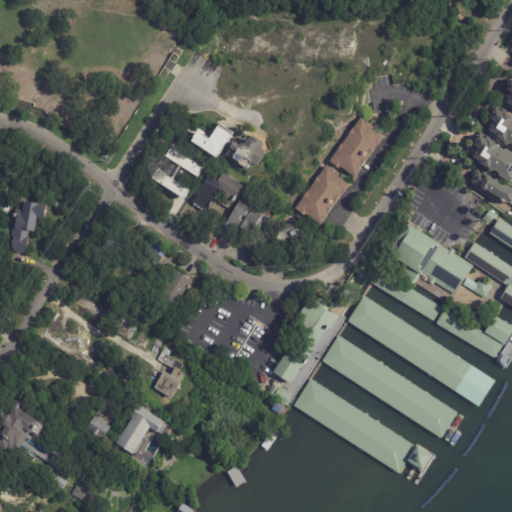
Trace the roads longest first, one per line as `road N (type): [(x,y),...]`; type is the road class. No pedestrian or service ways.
road 1 (residential): [(0,119),(114,182),(230,262),(297,285),(334,267),(374,221),(511,4)]
road 2 (residential): [(0,357),(114,182)]
road 3 (residential): [(114,182),(207,63)]
